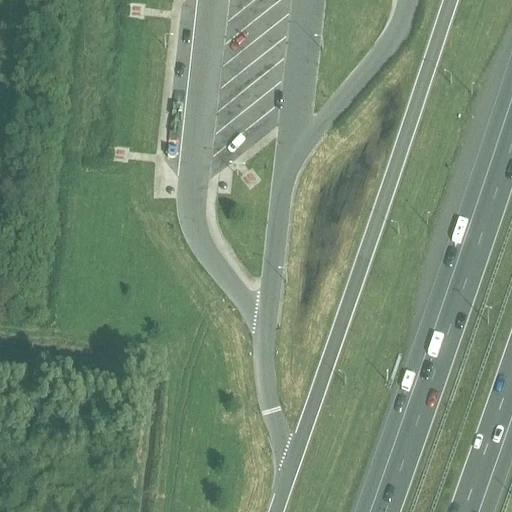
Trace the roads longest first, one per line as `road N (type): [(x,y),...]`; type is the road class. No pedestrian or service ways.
road 1 (motorway): [(511,115),(377,511)]
road 2 (motorway): [(469,511),(511,393)]
